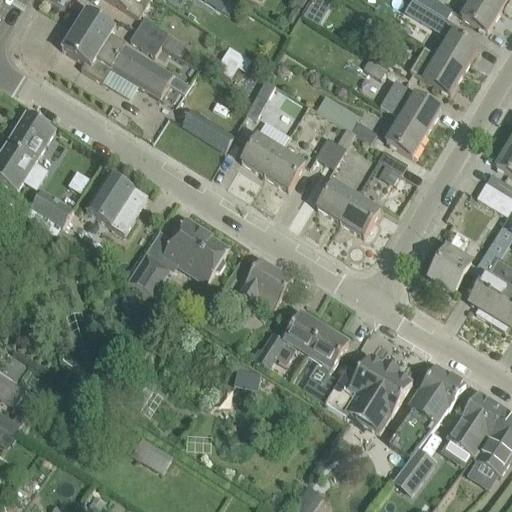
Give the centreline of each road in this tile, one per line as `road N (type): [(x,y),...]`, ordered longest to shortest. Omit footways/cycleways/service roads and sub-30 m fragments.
road 1 (residential): [(371,302),(0,74)]
road 2 (residential): [(371,302),(511,67)]
road 3 (residential): [(511,390),(371,302)]
